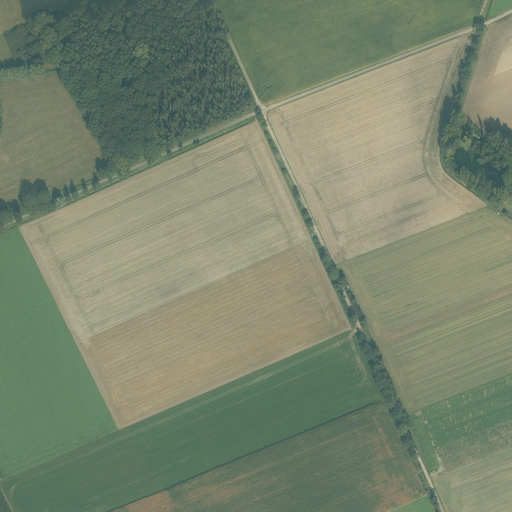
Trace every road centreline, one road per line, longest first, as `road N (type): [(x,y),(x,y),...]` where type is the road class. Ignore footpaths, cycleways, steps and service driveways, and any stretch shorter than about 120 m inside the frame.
road 1 (unclassified): [(442,511),(260,110)]
road 2 (unclassified): [(260,110),(0,226)]
road 3 (unclassified): [(511,11),(260,110)]
road 4 (unclassified): [(260,110),(210,0)]
